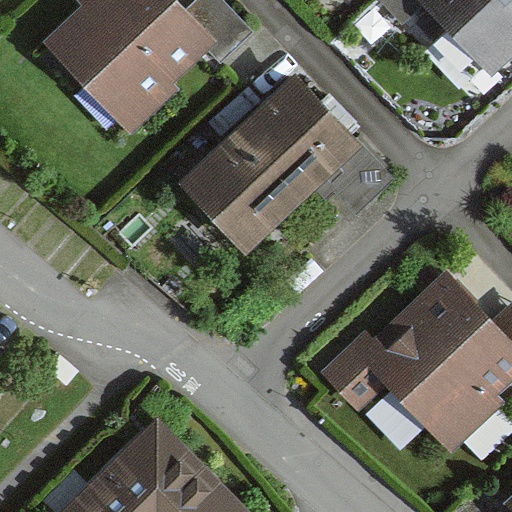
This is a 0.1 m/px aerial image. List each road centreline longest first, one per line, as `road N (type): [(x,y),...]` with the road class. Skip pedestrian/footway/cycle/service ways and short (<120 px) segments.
road 1 (residential): [(244,392),(511,139)]
road 2 (residential): [(377,511),(244,392)]
